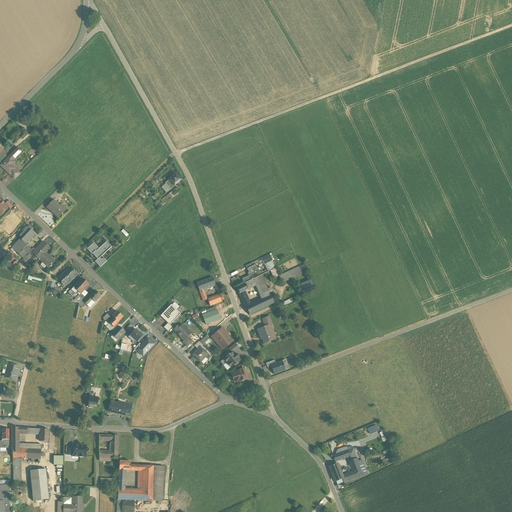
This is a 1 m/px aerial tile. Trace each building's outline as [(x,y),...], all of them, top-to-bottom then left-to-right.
[(18,148),(9,157),(13,160),(21,151),(18,148)] [(9,157),(0,166),(11,177),(17,171),(10,163),(13,160),(9,157)] [(17,171),(11,177),(14,180),(20,174),(17,171)] [(176,174),(169,180),(174,186),(181,180),(176,174)] [(174,186),(169,180),(165,184),(170,190),(174,186)] [(60,206),(54,200),(47,208),(53,213),(58,218),(65,211),(60,206)] [(29,226),(27,228),(26,227),(23,231),(24,231),(19,236),(21,238),(13,247),(17,251),(16,252),(20,256),(24,251),(23,250),(27,246),(26,245),(36,235),(31,230),(33,229),(29,226)] [(35,250),(35,251),(32,253),(33,254),(36,257),(36,256),(47,267),(50,264),(51,265),(55,262),(46,253),(50,249),(43,242),(35,250)] [(107,243),(92,255),(97,261),(102,257),(111,248),(107,243)] [(93,244),(87,250),(92,255),(99,250),(93,244)] [(32,250),(27,246),(23,250),(24,251),(28,254),(29,253),(32,250)] [(270,255),(261,259),(264,264),(267,262),(271,260),(272,260),(270,255)] [(97,261),(95,262),(100,268),(106,262),(102,257),(97,261)] [(275,268),(271,260),(267,262),(271,270),(275,268)] [(254,266),(247,269),(249,273),(248,274),(249,276),(242,279),(244,284),(245,284),(260,276),(255,265),(254,266)] [(299,267),(279,276),(282,284),(303,275),(299,267)] [(70,268),(64,273),(58,279),(65,286),(77,274),(73,270),(73,271),(70,268)] [(260,276),(245,284),(248,290),(256,286),(260,296),(269,292),(262,275),(260,276)] [(82,278),(73,288),(80,294),(81,294),(89,285),(82,278)] [(212,278),(200,282),(204,289),(215,285),(212,278)] [(301,284),(304,291),(314,286),(310,280),(301,284)] [(204,289),(200,282),(197,284),(202,299),(206,297),(203,290),(204,289)] [(244,284),(236,288),(239,294),(243,292),(248,290),(245,284),(244,284)] [(73,288),(68,293),(72,297),(76,293),(79,295),(80,294),(73,288)] [(95,291),(85,301),(88,304),(92,300),(95,303),(101,296),(95,291)] [(269,292),(260,296),(262,300),(250,305),(246,307),(249,315),(274,303),(272,298),(269,293),(269,292)] [(80,294),(79,295),(72,302),(79,303),(85,297),(81,294),(80,294)] [(219,295),(207,300),(210,306),(221,301),(219,295)] [(168,323),(170,326),(181,314),(171,305),(160,316),(168,323)] [(206,325),(220,320),(216,310),(215,311),(207,314),(202,316),(206,325)] [(123,317),(116,311),(114,314),(113,313),(111,315),(112,316),(112,317),(115,320),(118,322),(123,317)] [(269,317),(262,319),(265,327),(269,326),(272,325),(269,317)] [(168,332),(172,327),(170,326),(168,323),(164,328),(168,332)] [(176,332),(175,333),(184,341),(187,338),(191,334),(182,326),(179,329),(176,332)] [(265,327),(257,330),(260,337),(261,336),(264,344),(274,340),(269,326),(265,327)] [(114,332),(111,335),(117,340),(125,332),(119,327),(118,327),(114,332)] [(222,328),(212,337),(222,350),(232,342),(225,334),(226,333),(222,328)] [(139,333),(136,330),(130,336),(135,340),(137,342),(143,336),(139,332),(139,333)] [(206,336),(199,342),(202,345),(209,339),(206,336)] [(191,342),(187,338),(184,341),(182,342),(187,347),(191,342)] [(142,345),(137,351),(143,356),(154,344),(148,339),(142,345)] [(140,343),(134,349),(136,351),(137,351),(142,345),(140,343)] [(235,344),(229,349),(230,352),(232,354),(233,352),(234,353),(239,348),(235,344)] [(208,355),(200,347),(198,350),(193,355),(201,362),(208,355)] [(232,354),(229,356),(228,355),(227,356),(224,359),(227,363),(230,368),(235,364),(235,365),(240,361),(238,358),(239,357),(236,355),(234,353),(233,352),(232,354)] [(275,363),(270,365),(271,367),(274,375),(285,370),(284,366),(287,365),(285,360),(275,363)] [(12,365),(8,364),(8,366),(5,376),(6,378),(16,381),(20,367),(12,365)] [(243,369),(235,372),(238,381),(239,382),(247,379),(243,369)] [(131,381),(138,383),(139,374),(133,373),(131,381)] [(98,398),(89,398),(88,407),(97,408),(98,398)] [(127,406),(110,402),(108,412),(125,416),(125,413),(127,406)] [(377,425),(368,428),(370,435),(379,432),(377,425)] [(22,428),(12,428),(12,437),(18,438),(18,433),(22,433),(22,428)] [(49,430),(41,429),(40,434),(40,442),(48,442),(49,430)] [(2,441),(0,441),(0,447),(9,448),(9,440),(2,440),(2,441)] [(86,446),(72,446),(72,447),(72,455),(72,456),(85,457),(85,452),(87,452),(88,451),(88,450),(87,449),(86,449),(86,446)] [(18,449),(12,449),(13,458),(20,458),(40,459),(41,450),(18,449)] [(348,451),(350,455),(348,457),(350,461),(357,459),(353,449),(348,451)] [(348,451),(333,456),(336,462),(350,455),(348,451)] [(63,456),(54,456),(54,465),(63,465),(63,456)] [(20,458),(13,458),(14,485),(21,485),(20,458)] [(362,472),(357,459),(350,461),(354,474),(355,475),(362,472)] [(129,462),(119,462),(119,470),(124,470),(129,470),(129,462)] [(338,465),(330,468),(336,482),(343,479),(343,478),(338,465)] [(164,467),(137,466),(137,470),(139,471),(138,487),(138,491),(143,491),(143,501),(163,502),(164,467)] [(46,469),(30,471),(33,501),(49,500),(46,469)] [(354,474),(343,478),(343,479),(345,483),(356,479),(355,475),(354,474)] [(125,483),(118,483),(117,499),(125,500),(134,500),(134,491),(125,490),(125,483)] [(9,485),(0,485),(0,501),(5,501),(9,501),(9,485)] [(72,505),(63,505),(63,511),(82,511),(83,508),(81,508),(81,505),(82,505),(82,498),(72,497),(72,505)] [(124,511),(125,500),(117,499),(116,511),(124,511)] [(124,511),(133,511),(134,500),(125,500),(124,511)]
